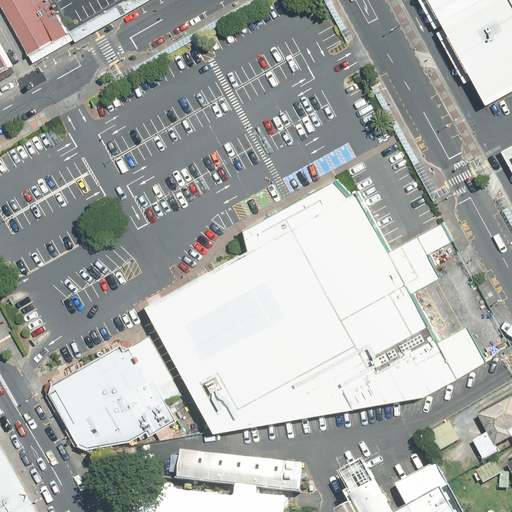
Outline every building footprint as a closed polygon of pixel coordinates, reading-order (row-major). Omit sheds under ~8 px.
[(1,0),(31,54),(67,34),(47,0),(1,0)] [(50,0),(69,32),(122,0),(50,0)] [(511,0),(426,0),(484,104),(511,88),(511,0)] [(0,79),(8,75),(0,60),(0,79)] [(27,125),(0,139),(0,203),(5,201),(2,195),(14,189),(18,198),(55,179),(27,125)] [(392,251),(359,190),(349,195),(332,179),(243,228),(248,252),(144,307),(212,433),(429,396),(489,361),(471,327),(443,342),(416,292),(443,276),(431,255),(450,242),(442,224),(392,251)] [(0,209),(0,250),(24,238),(30,248),(42,241),(20,199),(0,209)] [(129,341),(46,390),(78,448),(133,443),(175,419),(129,341)] [(473,442),(484,462),(501,452),(497,445),(510,437),(507,430),(511,427),(511,403),(509,398),(475,416),(485,435),(473,442)] [(448,424),(430,434),(439,451),(457,441),(448,424)] [(30,511),(29,506),(0,447),(0,511),(30,511)] [(303,460),(179,450),(174,480),(300,494),(303,460)] [(477,471),(484,484),(499,475),(498,488),(508,488),(510,472),(501,472),(495,461),(477,471)] [(456,511),(443,487),(395,511),(389,511),(365,466),(337,480),(353,511),(456,511)] [(288,511),(289,507),(153,494),(151,511),(288,511)]
